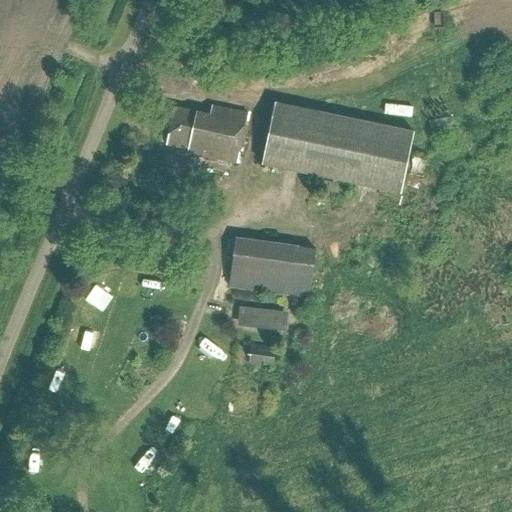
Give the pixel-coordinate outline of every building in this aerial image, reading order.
[(356,63),(351,40),(335,44),(335,42),(264,60),(271,84),(306,75),(306,79),(342,70),(341,67),(356,63)] [(402,193),(415,131),(276,102),(263,164),(402,193)] [(237,162),(247,113),(211,105),(209,114),(174,107),(166,144),(187,149),(187,151),(237,162)] [(310,299),(317,247),(237,236),(230,287),(310,299)] [(287,331),(289,312),(241,307),(239,326),(287,331)] [(275,366),(277,347),(251,345),(250,363),(275,366)]
